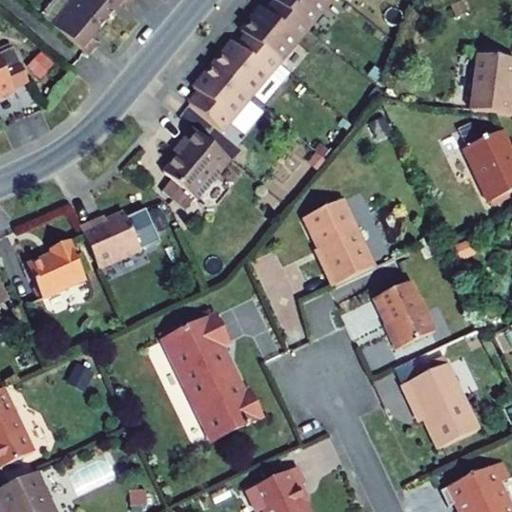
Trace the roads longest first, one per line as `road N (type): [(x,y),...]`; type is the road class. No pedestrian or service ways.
road 1 (residential): [(0,183),(52,158),(102,118),(201,0)]
road 2 (residential): [(390,511),(323,380)]
